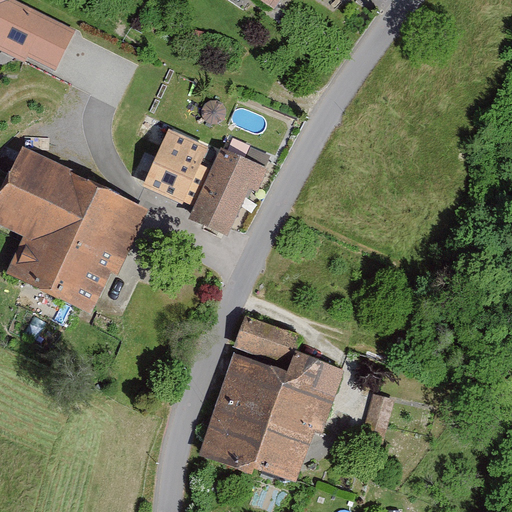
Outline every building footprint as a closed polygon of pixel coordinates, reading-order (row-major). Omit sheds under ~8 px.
[(55,74),(76,34),(8,0),(0,0),(0,52),(25,65),(27,60),(55,74)] [(249,0),(274,16),(285,0),(249,0)] [(209,152),(169,134),(144,191),(194,213),(188,226),(228,244),(250,195),(257,198),(268,173),(221,152),(211,173),(201,168),(209,152)] [(147,215),(22,156),(0,201),(0,231),(23,243),(6,281),(99,323),(147,215)] [(288,380),(235,356),(199,461),(296,487),(315,437),(323,439),(344,374),(296,359),(288,380)] [(390,431),(401,395),(379,389),(368,425),(390,431)]
